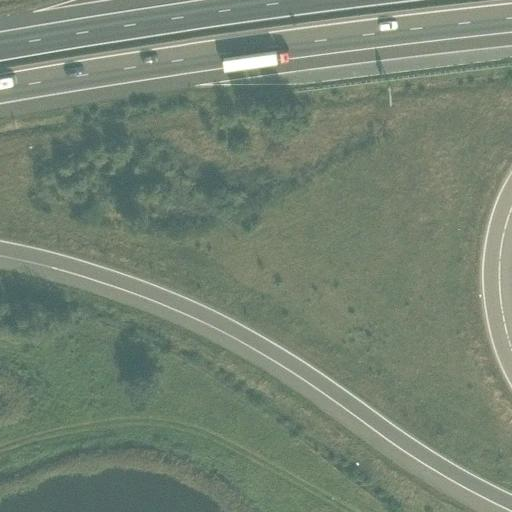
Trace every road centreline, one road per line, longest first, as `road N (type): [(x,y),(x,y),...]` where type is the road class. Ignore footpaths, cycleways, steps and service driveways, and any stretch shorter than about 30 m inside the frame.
road 1 (motorway): [(0,248),(113,278),(213,318),(511,503)]
road 2 (motorway): [(0,91),(511,21)]
road 3 (track): [(0,449),(129,421),(209,437),(353,511)]
road 4 (motorway): [(291,0),(0,44)]
road 5 (motorway): [(511,376),(497,334),(490,269),(511,186)]
